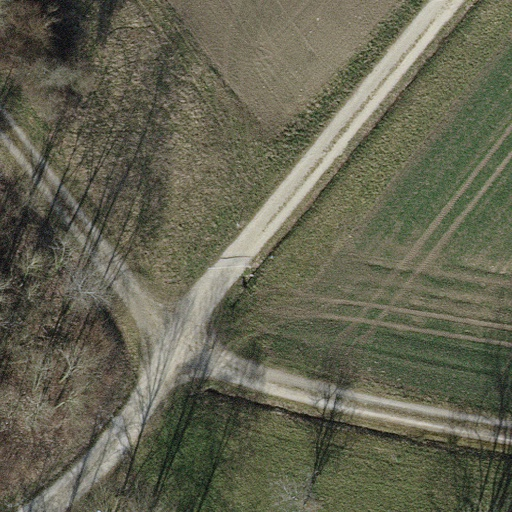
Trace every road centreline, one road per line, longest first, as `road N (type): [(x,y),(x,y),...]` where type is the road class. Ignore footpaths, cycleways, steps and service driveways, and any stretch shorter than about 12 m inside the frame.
road 1 (track): [(41,511),(142,411),(223,280),(453,0)]
road 2 (track): [(511,430),(302,390),(174,349),(0,119)]
